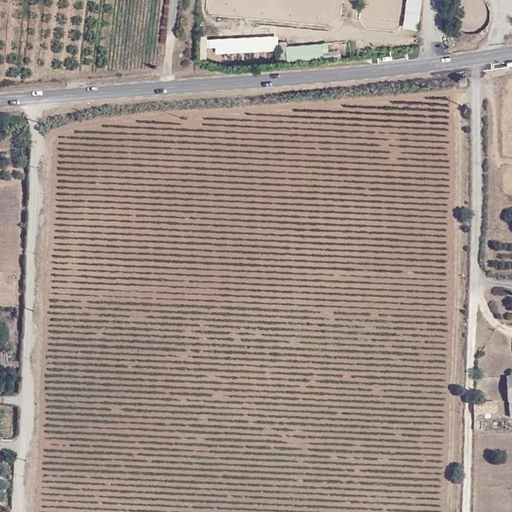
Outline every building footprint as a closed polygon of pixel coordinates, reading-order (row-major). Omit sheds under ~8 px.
[(197,0),(197,11),(198,11),(198,27),(219,28),(219,0),(197,0)] [(405,0),(402,28),(418,30),(422,0),(405,0)] [(210,37),(211,52),(273,49),(273,34),(210,37)] [(468,84),(468,76),(467,70),(456,71),(457,76),(462,76),(463,85),(468,84)] [(474,413),(495,413),(495,402),(474,403),(474,413)]
